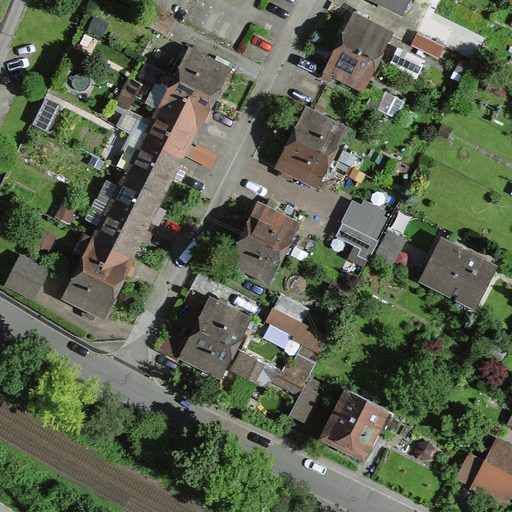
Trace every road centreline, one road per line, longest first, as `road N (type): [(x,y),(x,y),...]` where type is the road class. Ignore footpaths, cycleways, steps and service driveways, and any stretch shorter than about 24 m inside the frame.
road 1 (residential): [(126,377),(315,0)]
road 2 (residential): [(386,511),(126,377)]
road 3 (residential): [(126,377),(0,306)]
